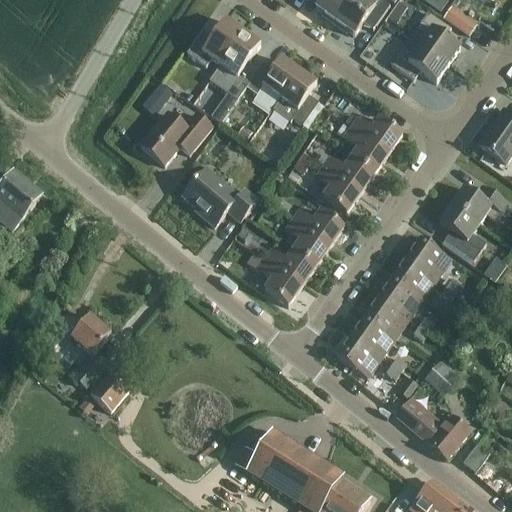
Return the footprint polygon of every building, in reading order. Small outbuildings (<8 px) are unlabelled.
[(334,28),(353,0),(324,0),(316,13),(320,16),(319,18),(334,28)] [(368,6),(359,0),(353,0),(334,28),(348,38),(349,36),(354,40),(366,23),(376,29),(390,10),(379,2),(374,10),(368,6)] [(399,5),(388,20),(396,26),(407,10),(399,5)] [(456,14),(448,25),(469,39),(476,29),(456,14)] [(426,40),(420,49),(448,69),(460,52),(444,41),(451,32),(428,16),(416,33),(426,40)] [(203,35),(187,58),(206,71),(211,64),(220,70),(243,37),(225,24),(213,42),(203,35)] [(220,70),(209,85),(237,105),(242,97),(247,91),(258,74),(248,67),(261,49),(243,37),(220,70)] [(369,47),(361,58),(367,62),(375,51),(369,47)] [(398,58),(391,69),(413,85),(420,75),(436,87),(448,69),(420,49),(413,59),(409,56),(403,51),(398,58)] [(258,74),(247,91),(275,110),(280,103),(299,76),(281,64),(273,75),(263,68),(258,74)] [(276,111),(274,113),(291,125),(292,123),(302,130),(319,107),(308,100),(317,88),(299,76),(280,103),(275,110),(276,111)] [(159,86),(151,97),(164,107),(172,97),(159,86)] [(511,119),(504,114),(479,150),(505,168),(511,158),(511,119)] [(167,118),(140,150),(164,170),(180,152),(189,159),(212,132),(196,118),(184,132),(167,118)] [(352,118),(347,125),(352,129),(357,122),(352,118)] [(352,129),(350,132),(388,159),(402,139),(379,122),(372,132),(357,122),(352,129)] [(344,128),(338,136),(344,141),(350,132),(344,128)] [(244,129),(239,137),(246,143),(252,135),(244,129)] [(388,159),(350,132),(344,141),(343,142),(357,153),(351,162),(374,178),(388,159)] [(263,146),(259,154),(274,163),(278,156),(263,146)] [(303,157),(295,169),(302,173),(310,162),(303,157)] [(361,198),(374,178),(351,162),(344,171),(330,161),(323,171),(361,198)] [(361,198),(323,171),(316,180),(331,191),(323,202),(346,218),(361,198)] [(214,231),(228,216),(240,226),(258,205),(246,194),(240,201),(207,173),(183,201),(204,219),(202,221),(214,231)] [(0,192),(0,225),(11,235),(21,224),(41,199),(14,176),(0,192)] [(463,191),(451,209),(478,228),(485,219),(495,226),(508,209),(482,190),(475,200),(463,191)] [(471,237),(478,228),(451,209),(438,226),(451,235),(444,244),(472,265),(485,247),(471,237)] [(299,214),(292,225),(330,251),(344,231),(321,215),(314,225),(299,214)] [(330,251),(292,225),(285,235),(299,245),(293,254),(316,271),(330,251)] [(421,242),(406,263),(437,285),(451,264),(421,242)] [(302,290),(316,271),(293,254),(286,264),(272,253),(264,263),(302,290)] [(254,256),(247,267),(257,274),(264,263),(254,256)] [(302,290),(264,263),(257,274),(272,284),(265,294),(288,310),(302,290)] [(437,285),(406,263),(392,282),(423,304),(437,285)] [(489,272),(485,278),(494,285),(499,279),(489,272)] [(423,304),(392,282),(379,302),(409,324),(423,304)] [(451,282),(445,290),(455,298),(461,290),(451,282)] [(455,298),(445,290),(440,298),(450,306),(455,298)] [(409,324),(379,302),(365,321),(396,343),(409,324)] [(63,352),(73,360),(81,350),(92,360),(111,337),(90,320),(63,352)] [(396,343),(365,321),(351,341),(382,363),(396,343)] [(422,321),(416,329),(427,336),(432,328),(422,321)] [(421,344),(427,336),(416,329),(410,337),(421,344)] [(382,363),(351,341),(337,361),(367,383),(382,363)] [(394,361),(389,368),(399,375),(404,368),(394,361)] [(89,364),(73,383),(83,392),(100,373),(89,364)] [(442,399),(458,381),(440,366),(424,384),(442,399)] [(399,375),(389,368),(383,377),(393,384),(399,375)] [(127,396),(109,381),(94,399),(112,414),(127,396)] [(399,398),(408,404),(418,390),(409,384),(399,398)] [(59,420),(69,410),(55,397),(46,408),(59,420)] [(448,426),(445,423),(442,427),(413,402),(397,420),(447,463),(470,436),(452,420),(448,426)] [(246,452),(235,469),(303,511),(325,511),(342,485),(345,481),(273,435),(258,459),(246,452)] [(478,448),(464,467),(476,477),(490,457),(478,448)] [(342,485),(325,511),(365,511),(371,503),(342,485)] [(432,487),(411,511),(465,511),(432,486),(432,487)]
